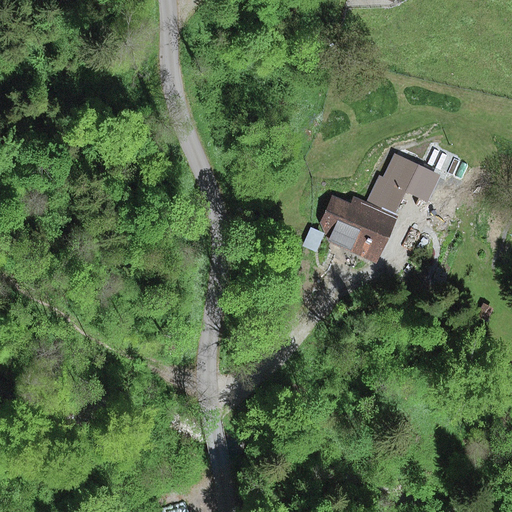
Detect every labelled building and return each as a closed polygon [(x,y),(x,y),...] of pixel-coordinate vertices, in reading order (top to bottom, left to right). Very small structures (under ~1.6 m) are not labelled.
[(397,0),(369,0),(394,10),(397,0)] [(452,154),(430,147),(425,162),(447,169),(452,154)] [(444,178),(392,156),(372,204),(395,214),(404,192),(432,204),(444,178)] [(313,192),(294,178),(268,213),(288,227),(313,192)] [(392,222),(352,204),(333,244),(372,263),(392,222)]
